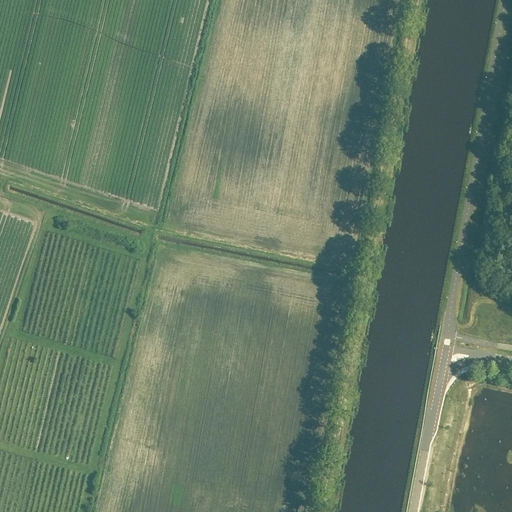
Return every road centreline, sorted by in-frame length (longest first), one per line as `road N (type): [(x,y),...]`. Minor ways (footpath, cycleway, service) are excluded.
road 1 (track): [(415,0),(319,511)]
road 2 (tertiary): [(412,511),(436,381)]
